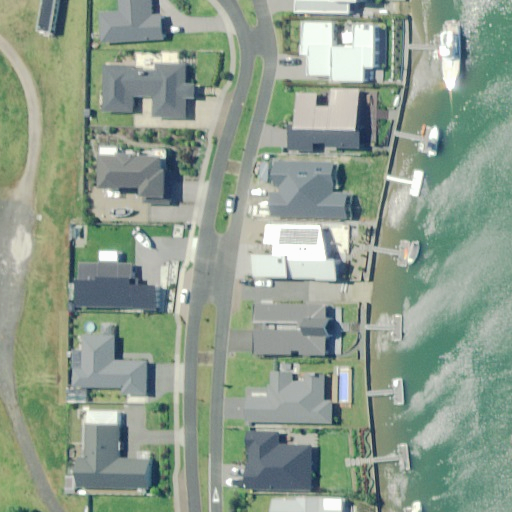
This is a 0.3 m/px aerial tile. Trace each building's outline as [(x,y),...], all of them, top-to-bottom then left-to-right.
[(156,16),(155,0),(122,0),(123,11),(104,12),(106,43),(167,39),(166,15),(156,16)] [(302,0),(302,12),(360,15),(360,5),(371,6),(370,0),(302,0)] [(337,46),(338,22),(307,22),(306,55),(313,55),(312,75),(335,76),(335,81),(368,82),(369,67),(379,68),(381,25),(359,25),(358,46),(337,46)] [(190,65),(159,64),(159,71),(152,71),(152,78),(145,78),(146,67),(108,65),(107,112),(138,113),(139,97),(158,98),(157,118),(191,120),(192,99),(200,99),(201,85),(189,85),(190,65)] [(108,157),(107,188),(127,188),(127,185),(162,185),(162,174),(166,174),(167,158),(108,157)] [(172,187),(152,187),(152,202),(172,202),(172,187)] [(136,267),(90,265),(89,305),(160,307),(161,287),(135,286),(136,267)] [(260,303),(260,321),(301,323),(301,331),(260,329),(259,354),(330,356),(331,336),(333,336),(334,321),(330,321),(330,305),(260,303)] [(132,311),(112,310),(111,320),(131,321),(132,311)] [(119,336),(87,336),(86,368),(78,368),(77,387),(126,388),(126,395),(151,396),(152,361),(118,361),(119,336)] [(153,489),(154,459),(150,459),(150,453),(139,453),(139,459),(122,459),(123,425),(90,424),(89,458),(82,458),(82,488),(153,489)] [(283,433),(252,432),(250,489),(315,491),(317,446),(283,445),(283,433)] [(344,511),(327,511),(327,498),(276,498),(276,511),(344,511)]
